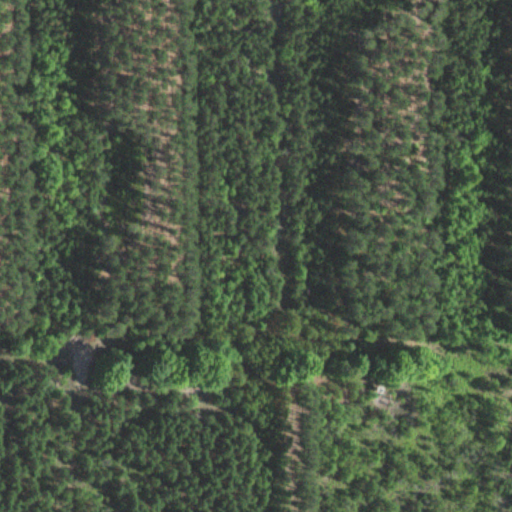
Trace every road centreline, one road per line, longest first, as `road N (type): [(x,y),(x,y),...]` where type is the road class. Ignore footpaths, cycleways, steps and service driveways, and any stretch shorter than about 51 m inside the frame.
road 1 (track): [(0,351),(511,360)]
road 2 (track): [(286,0),(288,208),(314,351)]
